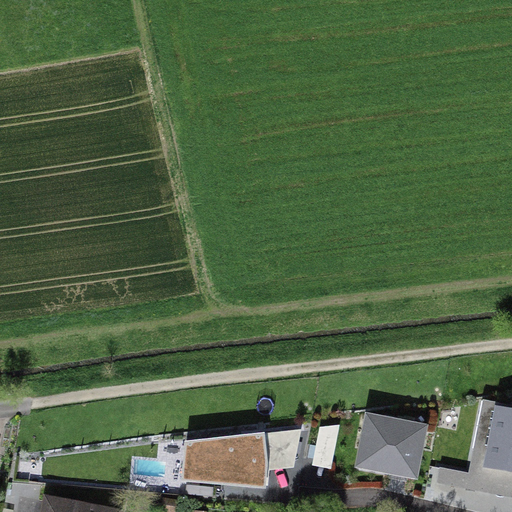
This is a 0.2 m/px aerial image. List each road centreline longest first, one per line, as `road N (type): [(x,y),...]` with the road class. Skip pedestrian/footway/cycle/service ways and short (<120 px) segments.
road 1 (track): [(0,350),(511,274)]
road 2 (track): [(19,405),(511,343)]
road 3 (track): [(211,317),(137,0)]
